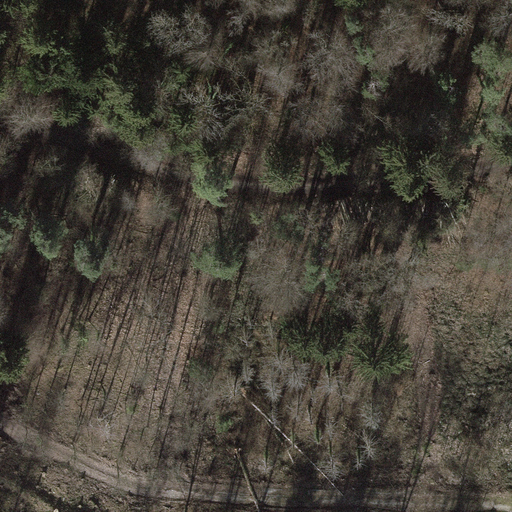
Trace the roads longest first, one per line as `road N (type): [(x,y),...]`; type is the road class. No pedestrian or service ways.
road 1 (track): [(511,508),(143,484),(0,421)]
road 2 (track): [(0,114),(60,139),(364,187),(448,179),(511,160)]
road 3 (track): [(249,172),(217,347)]
